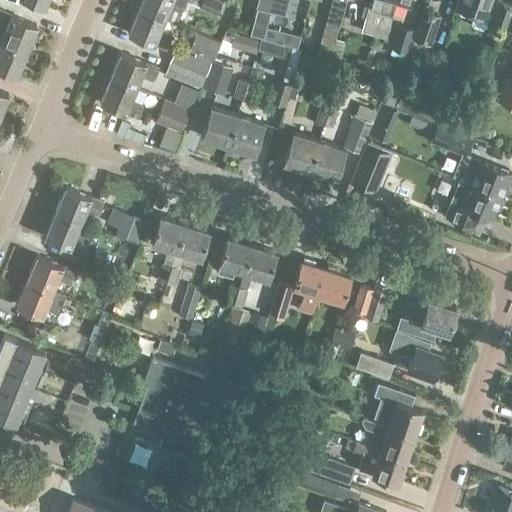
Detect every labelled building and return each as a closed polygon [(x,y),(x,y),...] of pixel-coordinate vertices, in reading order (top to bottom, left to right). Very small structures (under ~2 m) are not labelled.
[(186,0),(141,0),(139,7),(164,18),(175,22),(179,11),(182,12),(186,0)] [(223,2),(222,2),(218,0),(203,0),(200,7),(218,14),(223,2)] [(271,11),(273,0),(257,0),(256,7),(271,11)] [(289,0),(273,0),(271,11),(285,15),(289,0)] [(332,0),(326,24),(340,27),(341,23),(346,0),(332,0)] [(365,17),(365,18),(390,25),(397,0),(405,0),(410,1),(410,0),(384,0),(382,9),(372,6),(368,5),(368,6),(365,17)] [(373,0),(372,6),(382,9),(384,0),(373,0)] [(458,0),(457,7),(461,9),(474,13),(471,22),(473,26),(483,29),(487,27),(491,16),(492,17),(491,18),(507,23),(511,7),(511,3),(502,0),(497,0),(496,0),(458,0)] [(164,18),(139,7),(129,32),(154,43),(153,43),(167,48),(172,34),(159,28),(164,18)] [(0,25),(5,28),(1,38),(26,49),(36,24),(12,13),(0,8),(0,25)] [(442,15),(425,9),(423,9),(412,38),(431,45),(442,15)] [(365,18),(361,30),(387,38),(390,25),(365,18)] [(274,39),(279,24),(267,21),(263,36),(274,39)] [(320,43),(317,55),(331,59),(332,54),(340,27),(326,24),(320,43)] [(405,52),(413,29),(399,24),(391,48),(405,52)] [(212,60),(213,60),(220,41),(197,31),(189,50),(196,53),(212,60)] [(247,36),(243,49),(256,52),(259,39),(247,36)] [(1,38),(0,40),(0,67),(15,73),(26,49),(1,38)] [(212,60),(196,53),(195,55),(176,47),(175,50),(170,60),(205,75),(212,60)] [(120,51),(110,76),(136,87),(140,75),(153,81),(159,66),(146,61),(120,51)] [(232,67),(213,60),(205,86),(223,92),(232,67)] [(206,76),(170,61),(165,74),(201,89),(202,86),(206,76)] [(136,87),(110,76),(100,102),(126,112),(125,113),(138,118),(144,104),(131,98),(136,87)] [(295,76),(294,78),(288,97),(302,101),(308,81),(295,76)] [(277,77),(271,98),(285,102),(292,82),(284,79),(277,77)] [(505,77),(497,97),(511,102),(511,79),(511,80),(505,77)] [(242,97),(247,82),(239,79),(235,95),(242,97)] [(479,98),(479,99),(482,101),(487,103),(496,84),(487,80),(479,98)] [(247,82),(242,97),(250,99),(255,84),(247,82)] [(190,109),(164,98),(155,119),(181,130),(190,109)] [(228,144),(238,113),(212,105),(202,135),(228,144)] [(324,123),(329,107),(322,105),(317,120),(324,123)] [(442,106),(436,122),(463,132),(467,122),(469,117),(442,106)] [(329,107),(324,123),(332,125),(337,110),(329,107)] [(263,121),(238,113),(228,144),(254,152),(263,121)] [(371,120),(354,114),(343,144),(359,150),(371,120)] [(412,116),(409,124),(424,130),(427,122),(412,116)] [(122,120),(116,134),(143,142),(146,134),(129,127),(130,123),(122,120)] [(470,124),(468,129),(470,134),(475,136),(480,134),(482,129),(480,124),(475,122),(470,124)] [(429,124),(424,138),(465,155),(471,140),(429,124)] [(166,127),(159,144),(174,151),(182,134),(166,127)] [(310,169),(320,139),(294,130),(284,161),(310,169)] [(346,147),(320,139),(310,169),(336,178),(346,147)] [(367,142),(352,179),(374,189),(389,152),(367,142)] [(468,167),(463,180),(471,183),(500,195),(501,193),(505,195),(509,185),(505,183),(510,172),(481,160),(469,155),(464,166),(468,167)] [(459,179),(445,215),(473,227),(478,213),(491,218),(495,207),(499,209),(504,198),(499,197),(500,195),(471,183),(462,180),(459,179)] [(65,185),(55,210),(81,220),(85,210),(98,215),(104,200),(91,195),(65,185)] [(402,189),(401,191),(396,205),(431,218),(437,202),(402,189)] [(81,220),(55,210),(45,235),(71,245),(70,247),(83,252),(89,238),(76,232),(81,220)] [(144,220),(124,211),(116,230),(117,231),(115,235),(137,244),(146,224),(143,223),(144,220)] [(176,249),(185,222),(160,214),(152,241),(176,249)] [(185,222),(176,249),(200,257),(209,230),(185,222)] [(229,236),(220,263),(217,271),(232,276),(235,267),(244,270),(253,243),(229,236)] [(253,243),(244,270),(239,286),(248,288),(253,273),(268,278),(277,251),(253,243)] [(37,254),(27,279),(52,289),(56,278),(70,284),(76,269),(62,264),(37,254)] [(304,256),(303,260),(301,260),(293,285),(304,288),(298,309),(312,313),(318,292),(326,267),(314,264),(316,260),(304,256)] [(172,265),(163,262),(158,279),(167,281),(172,265)] [(327,267),(326,267),(318,292),(342,300),(350,275),(338,271),(340,267),(328,263),(327,267)] [(172,265),(167,281),(174,284),(175,284),(180,268),(172,265)] [(101,286),(116,292),(122,278),(106,273),(101,286)] [(293,283),(278,278),(268,312),(282,316),(293,283)] [(52,289),(27,279),(17,303),(30,309),(29,311),(35,314),(36,311),(42,313),(41,315),(55,321),(60,306),(47,301),(52,289)] [(174,284),(167,281),(163,293),(171,295),(174,284)] [(234,302),(239,286),(231,283),(225,300),(234,302)] [(193,317),(202,288),(188,284),(179,312),(193,317)] [(360,284),(353,309),(366,313),(370,301),(374,289),(360,284)] [(247,289),(239,286),(234,302),(241,305),(242,305),(247,289)] [(457,322),(453,318),(456,308),(428,299),(421,323),(448,332),(449,330),(455,330),(457,322)] [(366,313),(365,316),(378,320),(383,305),(370,301),(366,313)] [(248,312),(232,307),(226,328),(242,332),(248,312)] [(103,310),(98,325),(105,328),(111,313),(103,310)] [(134,323),(134,310),(117,310),(117,323),(134,323)] [(260,338),(267,316),(253,311),(246,333),(260,338)] [(204,324),(192,320),(187,332),(199,337),(204,324)] [(99,344),(105,328),(98,325),(94,323),(87,340),(99,344)] [(34,325),(30,333),(46,339),(49,331),(34,325)] [(356,334),(336,327),(330,342),(350,350),(356,334)] [(396,329),(389,349),(412,357),(407,369),(432,377),(433,374),(437,375),(439,374),(441,369),(440,367),(436,366),(441,353),(428,349),(430,341),(396,329)] [(0,415),(16,422),(28,391),(34,393),(38,384),(32,381),(45,350),(5,333),(0,344),(0,347),(11,352),(8,361),(0,357),(0,415)] [(160,339),(157,349),(173,355),(176,345),(160,339)] [(361,350),(355,365),(356,366),(389,377),(394,362),(361,350)] [(159,444),(198,458),(207,434),(212,436),(222,408),(198,399),(206,375),(152,355),(143,381),(151,384),(138,421),(164,431),(159,444)] [(91,379),(95,370),(67,359),(63,368),(91,379)] [(437,395),(442,383),(414,372),(409,384),(437,395)] [(228,375),(222,393),(233,397),(239,379),(228,375)] [(381,396),(373,420),(376,421),(388,425),(413,433),(422,409),(411,405),(415,394),(378,382),(374,394),(381,396)] [(42,386),(39,396),(58,401),(61,392),(42,386)] [(257,420),(260,421),(274,426),(278,414),(262,408),(257,420)] [(27,427),(54,438),(57,429),(31,418),(27,427)] [(260,421),(255,434),(270,439),(271,440),(276,427),(274,426),(260,421)] [(373,430),(368,445),(369,445),(380,449),(405,457),(413,433),(388,425),(376,421),(373,430)] [(270,439),(255,434),(253,433),(249,445),(266,451),(270,439)] [(511,435),(502,467),(511,469),(511,435)] [(348,438),(348,439),(345,447),(352,449),(355,440),(348,438)] [(365,444),(355,440),(352,449),(362,453),(365,444)] [(362,453),(357,466),(360,467),(373,472),(398,481),(405,457),(380,449),(369,445),(368,445),(365,444),(362,453)] [(330,456),(324,474),(349,482),(355,465),(330,456)] [(290,464),(284,478),(334,497),(340,482),(290,464)] [(511,511),(511,490),(500,486),(489,511),(511,511)] [(219,507),(226,510),(231,511),(252,511),(256,501),(225,490),(219,507)] [(271,490),(266,504),(279,508),(284,495),(271,490)] [(346,506),(324,498),(319,511),(386,511),(387,511),(359,501),(360,499),(349,496),(346,506)] [(111,511),(74,497),(67,511),(111,511)]
